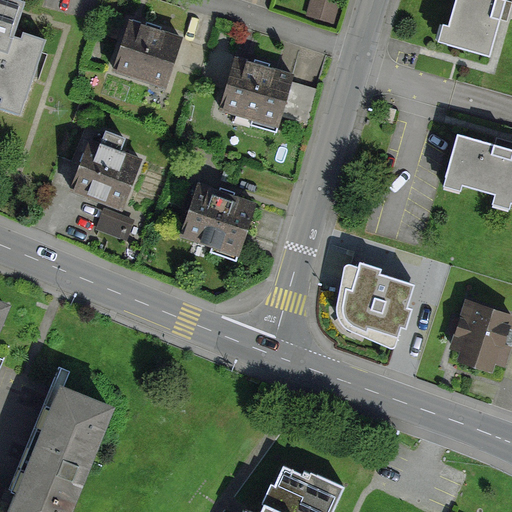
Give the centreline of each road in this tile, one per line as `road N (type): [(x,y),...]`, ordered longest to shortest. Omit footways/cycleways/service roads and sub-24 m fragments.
road 1 (residential): [(357,52),(268,353)]
road 2 (tertiary): [(268,353),(0,244)]
road 3 (tertiary): [(511,442),(268,353)]
road 4 (residential): [(198,0),(357,52)]
